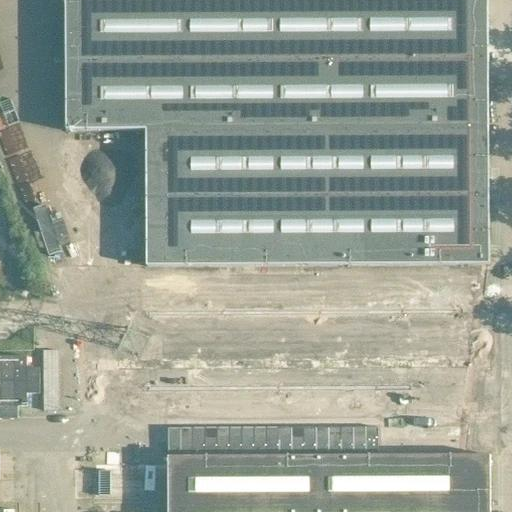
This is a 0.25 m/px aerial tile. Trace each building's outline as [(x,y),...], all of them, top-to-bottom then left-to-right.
[(66,0),(67,132),(147,131),(147,134),(167,134),(168,264),(147,264),(147,267),(490,265),(489,135),(488,135),(488,129),(489,129),(488,0),(66,0)] [(39,206),(26,211),(44,256),(56,251),(39,206)] [(230,356),(230,338),(165,339),(165,360),(135,361),(135,386),(257,386),(257,356),(230,356)] [(57,350),(45,351),(46,382),(59,381),(57,350)] [(0,406),(28,407),(28,394),(40,394),(40,369),(28,369),(28,357),(0,356),(0,406)] [(169,458),(169,511),(491,511),(491,456),(169,458)] [(0,511),(13,511),(13,485),(0,478),(0,511)]
